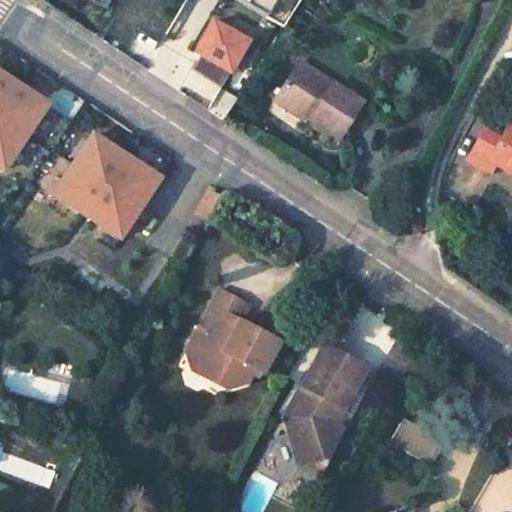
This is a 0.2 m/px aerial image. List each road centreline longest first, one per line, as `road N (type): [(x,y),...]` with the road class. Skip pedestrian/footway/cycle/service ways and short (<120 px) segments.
road 1 (residential): [(0,7),(511,346)]
road 2 (unknown): [(373,224),(477,0)]
road 3 (unknown): [(423,258),(466,137),(511,47)]
